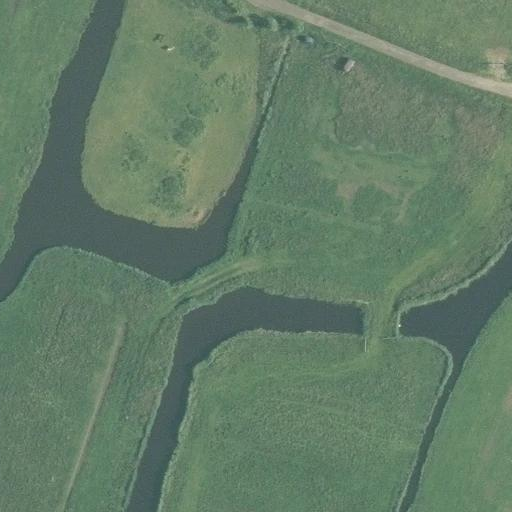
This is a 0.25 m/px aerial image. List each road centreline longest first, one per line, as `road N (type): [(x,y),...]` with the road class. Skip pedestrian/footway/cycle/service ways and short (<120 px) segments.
road 1 (track): [(387,292),(373,353),(349,373),(255,383),(218,412),(189,511)]
road 2 (track): [(79,363),(163,303),(240,267),(387,292)]
road 3 (track): [(511,137),(451,261),(387,292)]
